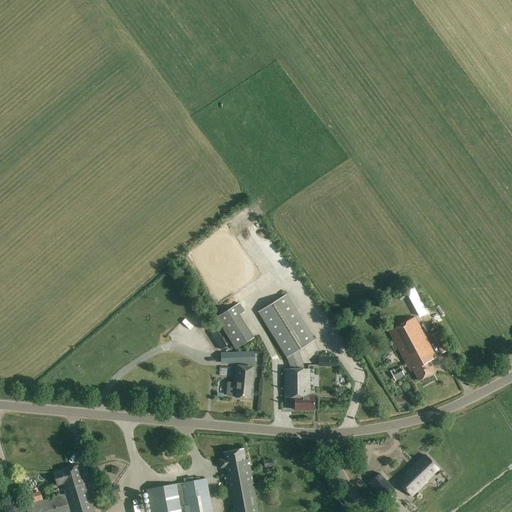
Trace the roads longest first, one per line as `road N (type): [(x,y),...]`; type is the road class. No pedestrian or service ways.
road 1 (unclassified): [(328,431),(0,404)]
road 2 (unclassified): [(328,431),(401,426),(511,379)]
